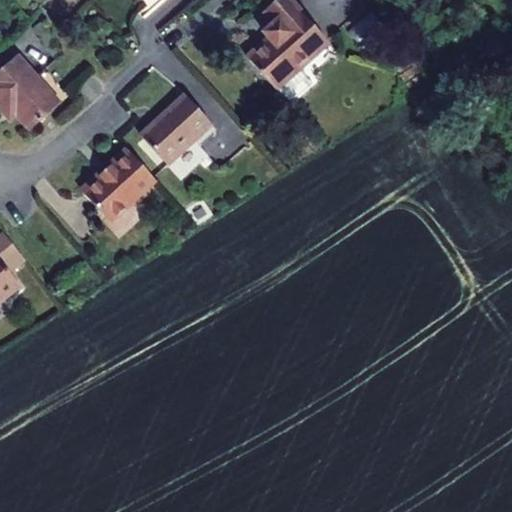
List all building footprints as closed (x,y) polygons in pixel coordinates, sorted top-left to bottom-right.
[(162,0),(156,6),(162,12),(175,0),(162,0)] [(303,0),(287,0),(275,11),(286,22),(275,31),(280,38),(257,58),(288,92),(342,43),(303,0)] [(28,58),(0,82),(0,101),(11,114),(20,107),(26,114),(41,131),(70,104),(28,58)] [(197,96),(154,137),(181,165),(224,124),(197,96)] [(20,107),(11,114),(18,121),(26,114),(20,107)] [(110,175),(93,191),(121,223),(167,181),(139,150),(121,166),(123,168),(113,178),(110,175)] [(33,289),(21,275),(37,263),(17,238),(1,250),(3,253),(0,255),(0,300),(5,310),(33,289)]
